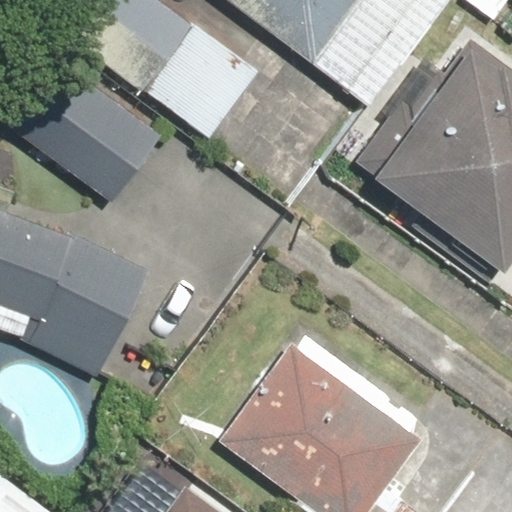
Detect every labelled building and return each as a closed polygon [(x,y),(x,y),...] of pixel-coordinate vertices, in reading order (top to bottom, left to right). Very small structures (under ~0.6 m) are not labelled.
[(147,0),(57,0),(37,25),(198,151),(252,81),(147,0)] [(350,0),(225,0),(308,59),(350,0)] [(511,58),(464,20),(350,164),(485,271),(511,236),(511,58)] [(59,64),(8,132),(106,207),(157,140),(59,64)] [(0,324),(99,361),(134,268),(0,217),(0,324)] [(361,511),(417,438),(287,342),(216,438),(315,511),(361,511)] [(234,511),(130,437),(75,511),(234,511)] [(0,511),(53,511),(0,469),(0,511)]
